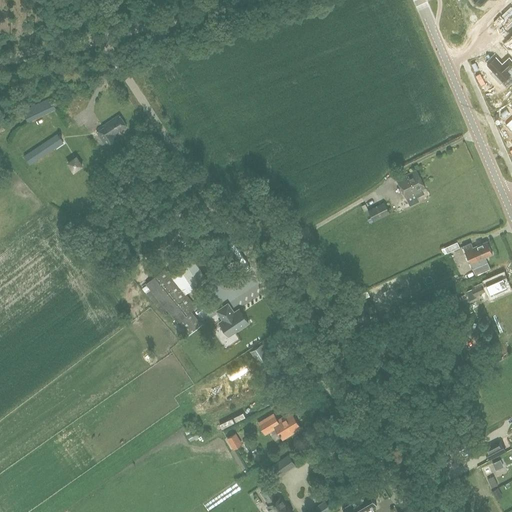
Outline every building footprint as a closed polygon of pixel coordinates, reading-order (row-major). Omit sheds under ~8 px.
[(496,57),(487,66),(492,72),(491,73),(500,83),(501,82),(510,74),(511,76),(511,60),(508,62),(506,60),(502,64),(496,57)] [(55,109),(50,98),(22,111),(28,122),(55,109)] [(107,147),(118,140),(114,134),(127,126),(119,115),(102,125),(104,129),(97,133),(107,147)] [(29,164),(63,142),(57,134),(24,156),(29,164)] [(73,173),(84,166),(77,155),(66,162),(73,173)] [(405,198),(425,188),(416,170),(396,180),(405,198)] [(384,202),(368,210),(373,221),(389,213),(384,202)] [(172,221),(176,230),(181,228),(179,224),(185,222),(182,216),(172,221)] [(301,260),(312,253),(304,240),(293,247),(301,260)] [(447,253),(460,247),(457,242),(444,247),(447,253)] [(492,254),(486,242),(473,248),(471,242),(463,246),(473,269),(488,262),(485,257),(492,254)] [(190,255),(177,264),(194,289),(207,280),(190,255)] [(147,285),(142,289),(158,308),(157,309),(163,316),(169,311),(181,326),(188,335),(201,324),(191,312),(196,307),(186,294),(167,271),(165,268),(146,283),(147,285)] [(474,295),(489,289),(491,295),(507,288),(502,276),(487,282),(486,280),(474,285),(475,287),(464,292),(465,294),(449,300),(453,308),(468,301),(468,300),(475,297),(474,295)] [(355,319),(366,314),(358,297),(347,303),(355,319)] [(232,313),(230,310),(231,309),(227,304),(217,311),(223,320),(219,322),(229,336),(248,322),(239,309),(232,313)] [(261,369),(273,362),(262,344),(250,352),(261,369)] [(301,428),(291,413),(278,421),(274,414),(259,423),(265,434),(275,427),(282,439),(301,428)] [(190,441),(199,436),(195,429),(193,426),(184,432),(186,435),(190,441)] [(233,449),(235,449),(240,445),(234,435),(227,439),(233,449)] [(489,459),(505,451),(501,442),(485,450),(489,459)] [(276,464),(269,468),(275,478),(282,474),(276,464)] [(491,488),(498,485),(493,476),(487,479),(491,488)] [(263,493),(262,493),(270,505),(267,507),(270,511),(291,511),(288,506),(287,507),(281,498),(278,500),(270,488),(269,489),(269,488),(263,492),(263,493)] [(364,511),(377,505),(369,492),(342,509),(343,511),(364,511)] [(328,511),(333,509),(326,500),(325,501),(325,500),(314,508),(317,511),(328,511)]
